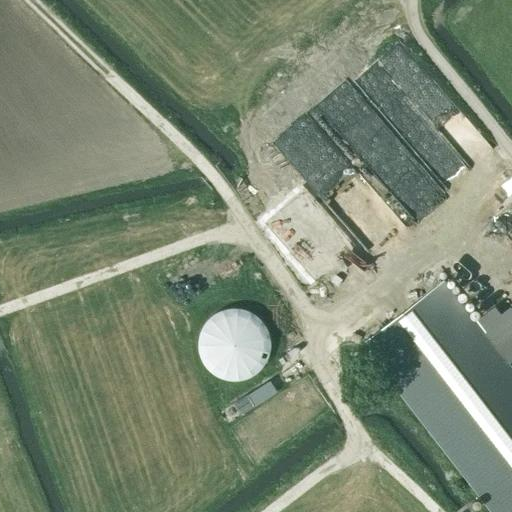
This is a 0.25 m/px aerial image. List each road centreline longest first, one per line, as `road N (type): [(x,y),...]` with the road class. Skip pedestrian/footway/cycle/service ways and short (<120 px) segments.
road 1 (track): [(104,75),(204,163),(322,334),(320,375),(364,447),(432,511)]
road 2 (track): [(245,225),(0,311)]
road 3 (track): [(184,146),(68,187),(0,201)]
road 4 (unclassified): [(511,152),(417,36),(410,0)]
